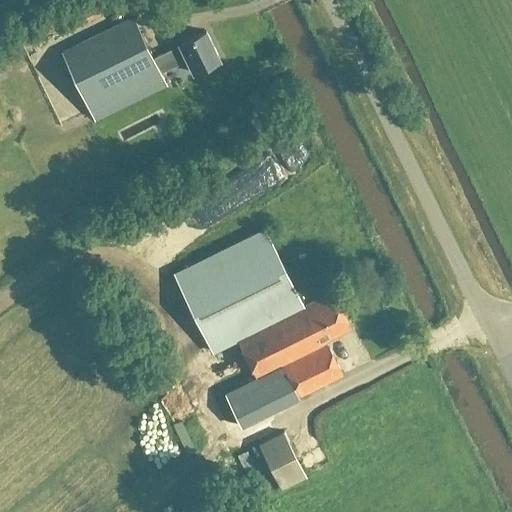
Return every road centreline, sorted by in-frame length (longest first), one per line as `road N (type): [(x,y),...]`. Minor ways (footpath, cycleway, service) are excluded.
road 1 (unclassified): [(485,327),(322,0)]
road 2 (unknown): [(485,327),(344,388),(241,451)]
